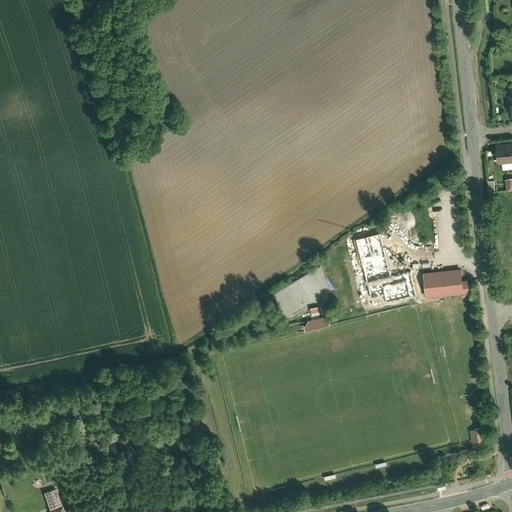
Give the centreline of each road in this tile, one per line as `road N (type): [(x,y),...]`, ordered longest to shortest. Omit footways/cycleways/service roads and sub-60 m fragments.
road 1 (residential): [(495,315),(476,137)]
road 2 (residential): [(511,472),(495,315)]
road 3 (residential): [(476,137),(462,0)]
